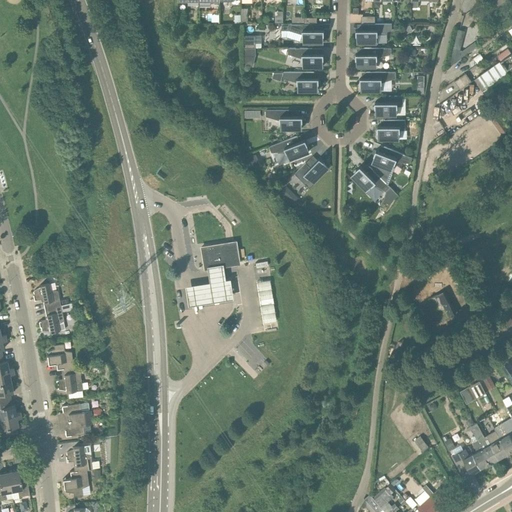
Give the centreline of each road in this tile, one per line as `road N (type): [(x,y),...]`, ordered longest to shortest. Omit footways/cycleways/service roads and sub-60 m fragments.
road 1 (primary): [(77,0),(133,178),(157,369)]
road 2 (residential): [(44,448),(0,211)]
road 3 (residential): [(338,97),(318,112),(332,139),(349,137),(359,125),(358,109),(345,98)]
